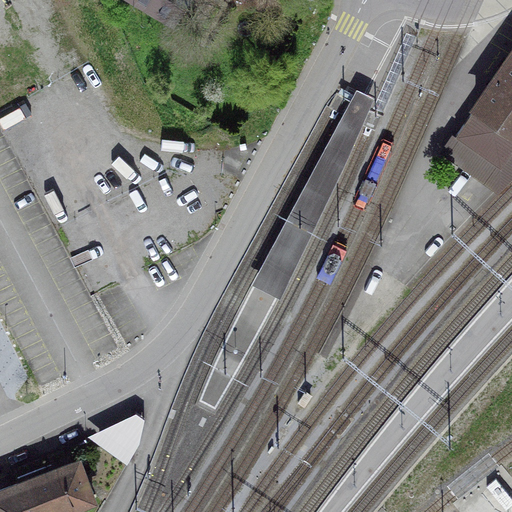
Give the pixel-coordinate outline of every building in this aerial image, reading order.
[(139,0),(171,19),(182,0),(139,0)] [(417,37),(406,32),(373,109),(384,113),(417,37)] [(511,53),(456,135),(502,167),(511,152),(511,53)] [(255,283),(279,295),(296,260),(311,230),(326,199),(372,97),(358,90),(255,283)] [(511,152),(502,167),(456,135),(453,133),(439,152),(499,192),(511,178),(511,152)] [(137,408),(86,433),(125,461),(140,439),(145,419),(137,408)] [(42,511),(90,493),(76,456),(52,466),(50,459),(17,471),(19,478),(0,485),(0,511),(42,511)]
